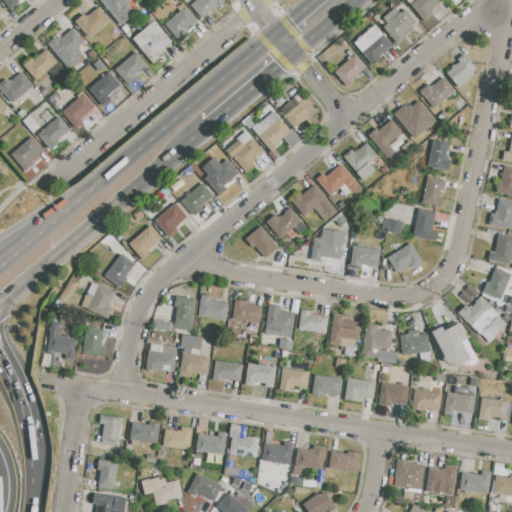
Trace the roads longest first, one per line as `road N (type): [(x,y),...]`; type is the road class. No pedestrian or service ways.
road 1 (residential): [(177,264),(402,298),(433,285),(452,266),(504,0)]
road 2 (residential): [(118,394),(130,329),(153,282),(487,0)]
road 3 (residential): [(37,382),(511,450)]
road 4 (primary): [(0,300),(191,138)]
road 5 (residential): [(66,173),(253,8)]
road 6 (primary): [(274,33),(96,184)]
road 7 (residential): [(253,8),(345,118)]
road 8 (primary): [(191,138),(292,52)]
road 9 (residential): [(79,388),(61,511)]
